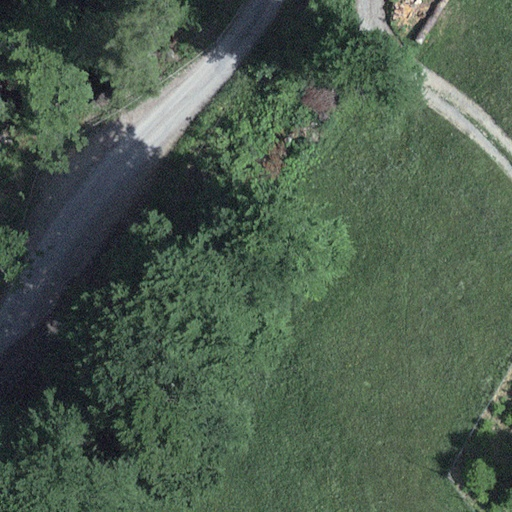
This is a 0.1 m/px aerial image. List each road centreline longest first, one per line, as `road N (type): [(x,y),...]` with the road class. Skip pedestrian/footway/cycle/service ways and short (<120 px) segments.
road 1 (track): [(0,314),(222,0)]
road 2 (track): [(291,0),(456,106),(511,161)]
